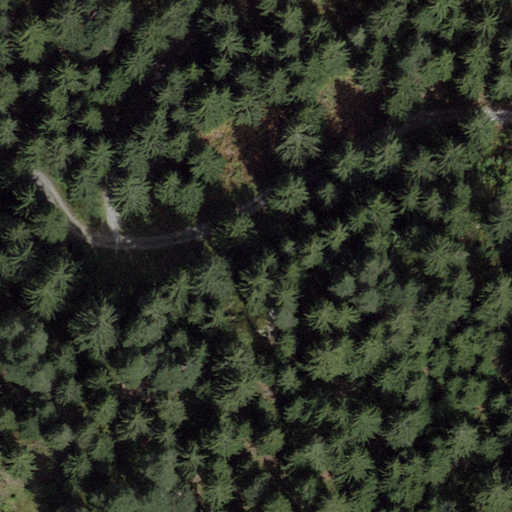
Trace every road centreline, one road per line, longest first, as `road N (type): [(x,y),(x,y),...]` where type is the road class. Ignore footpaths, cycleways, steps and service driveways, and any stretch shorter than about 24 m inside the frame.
road 1 (track): [(0,180),(86,233),(165,242),(241,214),(350,121),(511,106)]
road 2 (track): [(86,233),(80,198),(114,109),(172,0)]
